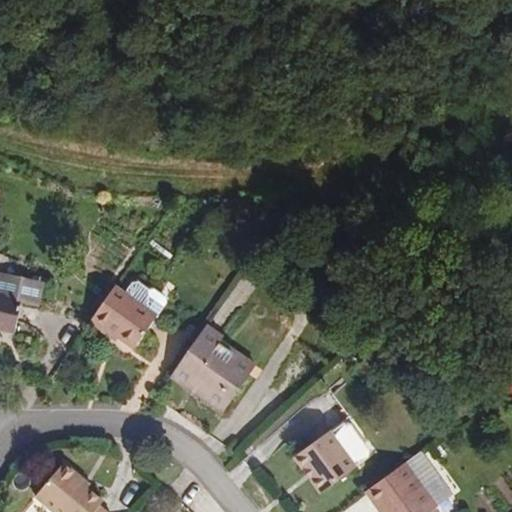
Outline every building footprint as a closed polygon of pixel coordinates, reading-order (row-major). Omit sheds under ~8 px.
[(5,295),(0,294),(0,334),(19,338),(27,301),(39,304),(43,301),(46,288),(43,284),(9,277),(5,295)] [(140,284),(134,294),(165,317),(175,304),(175,302),(173,298),(163,290),(158,291),(146,283),(140,284)] [(134,294),(122,286),(96,322),(122,341),(126,335),(144,347),(165,317),(134,294)] [(230,340),(213,327),(177,377),(196,390),(199,387),(211,395),(208,400),(229,413),(255,376),(223,350),(228,342),(230,340)] [(263,366),(228,342),(223,350),(255,376),(263,366)] [(350,423),(335,433),(362,470),(377,458),(350,423)] [(362,470),(335,433),(300,459),(310,472),(312,470),(318,479),(316,481),(327,495),(362,470)] [(458,497),(427,455),(412,465),(444,508),(458,497)] [(83,480),(86,475),(71,463),(44,498),(60,511),(113,511),(108,507),(111,502),(97,490),(83,480)] [(444,508),(412,465),(371,495),(380,507),(384,505),(389,511),(441,511),(440,511),(444,508)] [(99,486),(86,475),(83,480),(97,490),(99,486)]
